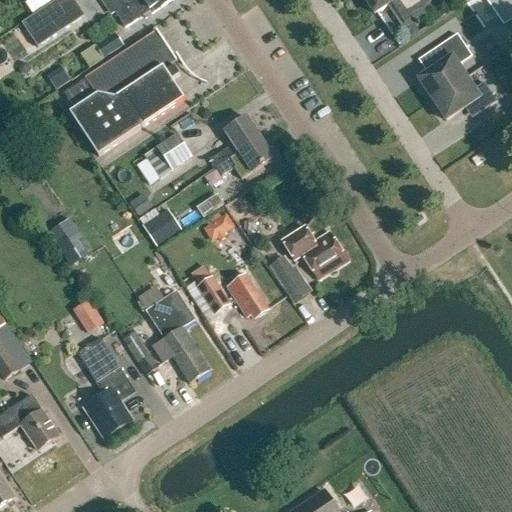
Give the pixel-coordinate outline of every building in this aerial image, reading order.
[(86,18),(73,0),(62,0),(23,26),(39,50),(86,18)] [(32,15),(54,0),(30,0),(25,4),(32,15)] [(123,10),(122,10),(116,14),(126,28),(151,11),(153,14),(172,0),(141,0),(139,2),(138,0),(123,10)] [(139,2),(141,0),(120,0),(117,2),(122,10),(123,10),(138,0),(139,2)] [(426,0),(363,0),(374,16),(397,1),(406,15),(427,1),(426,0)] [(511,2),(496,13),(505,27),(511,21),(511,2)] [(177,63),(157,32),(156,33),(156,34),(64,96),(75,112),(70,115),(99,159),(185,101),(172,82),(180,77),(174,68),(173,69),(171,65),(175,62),(176,63),(177,63)] [(105,59),(124,46),(116,33),(96,46),(105,59)] [(432,103),(466,81),(457,68),(471,59),(456,36),(431,53),(440,67),(418,82),(432,103)] [(96,46),(82,56),(91,68),(105,59),(96,46)] [(20,67),(19,72),(22,76),(26,76),(30,73),(31,69),(28,65),(23,65),(20,67)] [(61,69),(47,79),(57,93),(71,83),(61,69)] [(466,81),(432,103),(445,123),(468,108),(475,118),(496,104),(483,85),(473,92),(466,81)] [(239,154),(260,140),(247,120),(226,134),(234,146),(211,161),(217,170),(239,154)] [(176,137),(144,157),(160,182),(192,162),(176,137)] [(239,154),(217,170),(222,178),(235,170),(242,181),(253,174),(253,175),(274,161),(260,140),(239,154)] [(142,197),(130,205),(139,217),(151,209),(142,197)] [(204,220),(224,207),(217,197),(197,210),(204,220)] [(162,205),(137,224),(154,248),(179,229),(162,205)] [(220,242),(228,237),(226,234),(236,227),(227,214),(204,229),(213,242),(218,239),(220,242)] [(313,243),(303,228),(280,243),(293,263),(301,258),(316,282),(346,263),(328,234),(313,243)] [(189,285),(208,275),(203,266),(184,276),(189,285)] [(297,267),(294,269),(278,279),(295,305),(313,292),(297,267)] [(254,321),(269,312),(246,277),(227,289),(247,320),(251,317),(254,321)] [(233,306),(215,279),(200,288),(218,315),(233,306)] [(152,291),(137,301),(145,314),(165,301),(161,295),(156,298),(152,291)] [(182,331),(196,322),(176,293),(165,301),(145,314),(158,332),(161,330),(167,339),(152,349),(163,366),(172,360),(190,386),(210,373),(182,331)] [(85,318),(78,322),(88,336),(102,326),(88,304),(80,309),(85,318)] [(20,371),(30,365),(4,327),(2,328),(0,329),(0,374),(5,381),(20,371)] [(146,378),(158,370),(137,339),(125,347),(146,378)] [(104,441),(133,423),(120,402),(135,393),(101,340),(77,356),(103,397),(83,409),(104,441)] [(60,438),(32,397),(0,418),(0,435),(3,441),(22,428),(38,453),(60,438)] [(0,509),(14,500),(0,477),(0,466),(2,466),(0,463),(0,509)] [(337,511),(324,493),(295,511),(337,511)]
